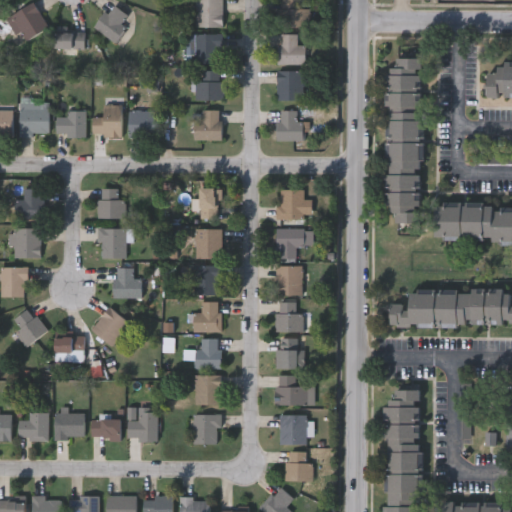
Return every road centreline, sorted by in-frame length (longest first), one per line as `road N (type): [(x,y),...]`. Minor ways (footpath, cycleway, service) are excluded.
road 1 (tertiary): [(357,0),(354,511)]
road 2 (residential): [(254,0),(246,466)]
road 3 (residential): [(0,162),(356,165)]
road 4 (residential): [(246,466),(0,467)]
road 5 (residential): [(511,14),(357,10)]
road 6 (residential): [(72,163),(71,287)]
